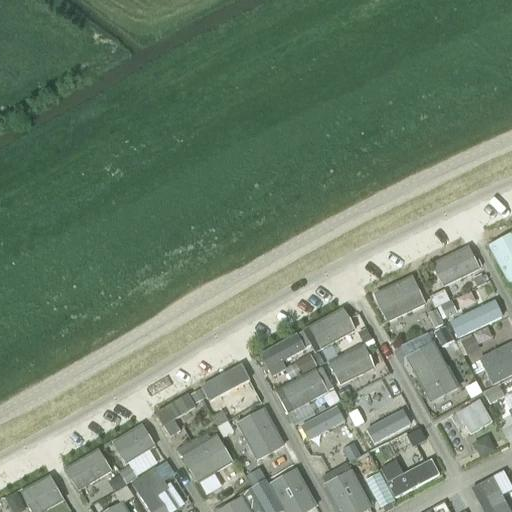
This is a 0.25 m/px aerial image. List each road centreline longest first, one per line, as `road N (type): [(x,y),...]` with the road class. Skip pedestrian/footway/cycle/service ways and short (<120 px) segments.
road 1 (unclassified): [(0,419),(386,203),(511,149)]
road 2 (track): [(0,162),(309,0)]
